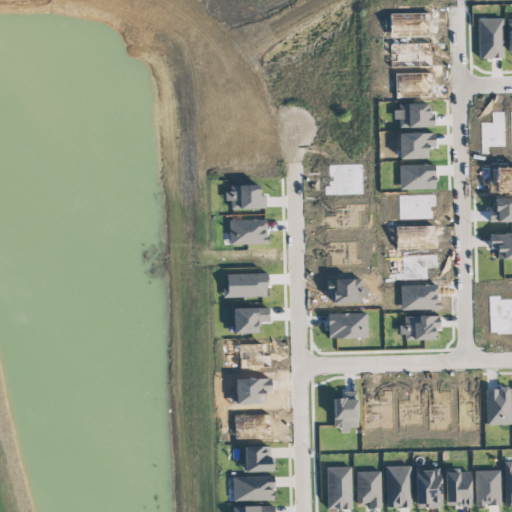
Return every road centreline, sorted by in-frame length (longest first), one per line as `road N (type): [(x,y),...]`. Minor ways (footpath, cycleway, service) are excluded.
road 1 (residential): [(511,365),(299,371),(303,511)]
road 2 (residential): [(466,367),(456,23)]
road 3 (residential): [(299,371),(291,138)]
